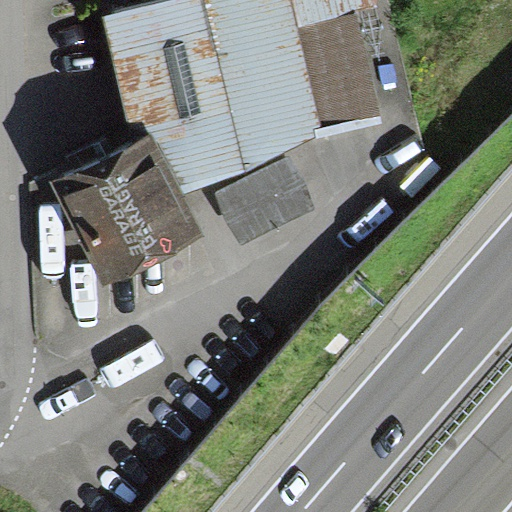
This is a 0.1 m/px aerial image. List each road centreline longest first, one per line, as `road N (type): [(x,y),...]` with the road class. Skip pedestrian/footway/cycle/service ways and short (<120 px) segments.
road 1 (residential): [(0,384),(10,323),(2,0)]
road 2 (motorway): [(511,272),(302,511)]
